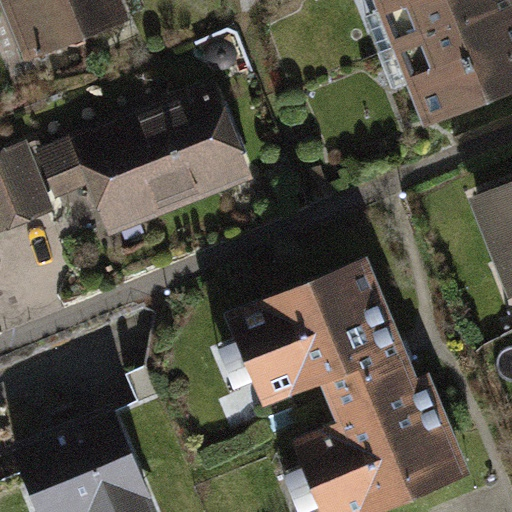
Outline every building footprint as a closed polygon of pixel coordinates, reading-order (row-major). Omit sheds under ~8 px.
[(12,0),(36,58),(142,17),(135,0),(12,0)] [(511,0),(395,0),(448,121),(511,93),(511,0)] [(220,67),(0,150),(0,170),(18,219),(107,185),(121,222),(259,170),(220,67)] [(511,169),(468,184),(502,282),(511,279),(511,169)] [(376,252),(232,309),(271,406),(329,383),(344,420),(297,438),(326,511),(387,511),(477,476),(436,373),(426,377),(376,252)] [(156,511),(118,414),(18,454),(40,511),(156,511)]
